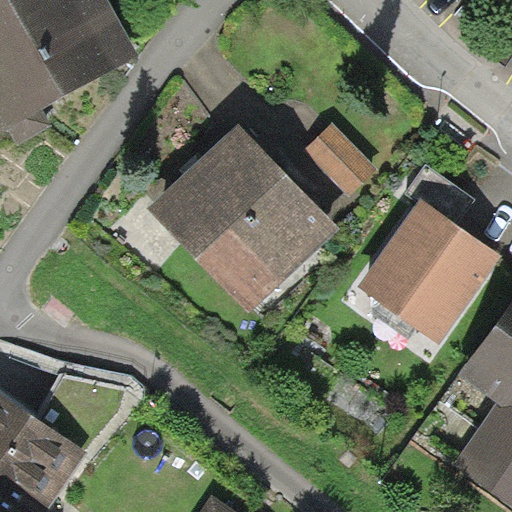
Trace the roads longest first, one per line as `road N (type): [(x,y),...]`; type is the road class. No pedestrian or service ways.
road 1 (residential): [(307,511),(114,353),(44,335),(0,335)]
road 2 (residential): [(0,276),(205,0)]
road 3 (residential): [(358,0),(511,127)]
